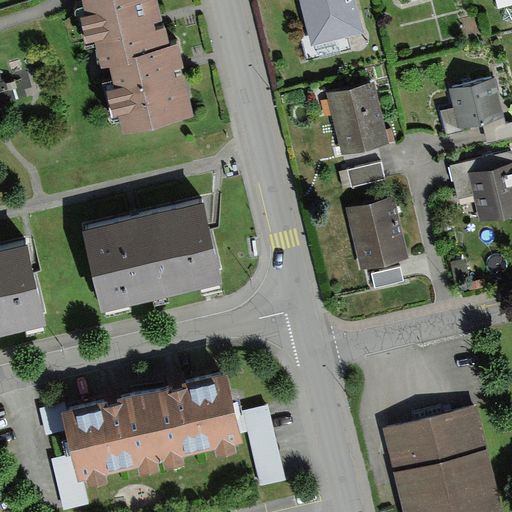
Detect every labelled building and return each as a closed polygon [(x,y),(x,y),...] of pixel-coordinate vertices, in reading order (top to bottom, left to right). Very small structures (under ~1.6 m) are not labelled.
[(151,0),(79,0),(95,67),(102,65),(117,127),(188,111),(172,45),(162,47),(151,0)] [(349,0),(298,0),(308,42),(357,31),(349,0)] [(438,111),(443,132),(500,120),(492,80),(448,90),(452,108),(438,111)] [(371,86),(327,96),(339,150),(383,140),(371,86)] [(377,162),(345,171),(349,186),(381,177),(377,162)] [(511,172),(510,164),(466,172),(475,218),(511,211),(511,172)] [(389,197),(343,209),(357,266),(403,254),(389,197)] [(84,231),(100,304),(214,279),(197,205),(84,231)] [(0,247),(0,329),(42,320),(25,242),(0,247)] [(447,263),(451,279),(463,276),(460,260),(447,263)] [(395,268),(368,275),(371,288),(398,281),(395,268)] [(224,376),(65,411),(74,450),(53,455),(64,507),(89,501),(83,478),(242,441),(242,434),(248,434),(258,481),(285,477),(268,405),(232,413),(224,376)] [(503,511),(480,409),(384,431),(402,511),(503,511)]
